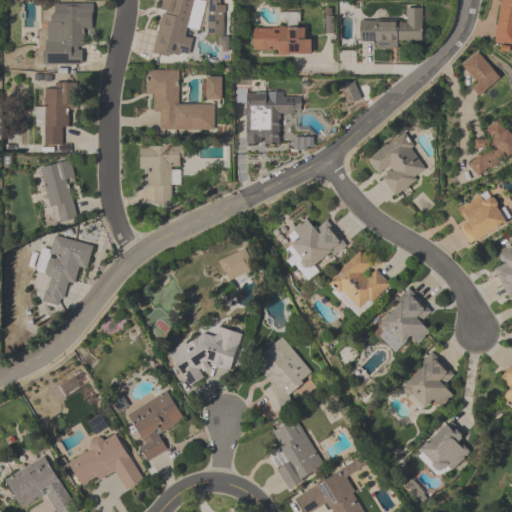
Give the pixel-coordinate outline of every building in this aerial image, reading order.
[(193,0),(162,0),(152,52),(189,60),(193,39),(185,37),(193,0)] [(207,0),(207,36),(223,36),(223,0),(207,0)] [(511,0),(500,0),(493,43),(511,45),(511,0)] [(61,26),(61,65),(81,65),(81,31),(93,31),(93,4),(54,4),(54,26),(61,26)] [(360,20),(360,41),(375,41),(374,49),(401,49),(401,42),(421,42),(422,8),(404,8),(404,20),(360,20)] [(311,54),(311,36),(303,36),(303,28),(253,28),(253,54),(311,54)] [(471,90),(480,99),(500,77),(475,53),(461,69),(476,84),(471,90)] [(179,71),(146,70),(146,97),(157,97),(157,132),(213,132),(213,106),(179,106),(179,71)] [(220,100),(220,79),(206,79),(207,101),(220,100)] [(363,101),(355,80),(339,86),(348,107),(363,101)] [(44,91),(44,145),(66,145),(66,108),(75,108),(75,84),(54,84),(54,91),(44,91)] [(246,94),(246,146),(281,145),(281,113),(301,113),(301,94),(246,94)] [(483,133),(486,137),(477,144),(484,152),(468,165),(481,181),(511,156),(511,130),(502,118),(483,133)] [(366,157),(392,197),(429,173),(404,133),(366,157)] [(312,139),(298,139),(298,148),(312,148),(312,139)] [(172,185),(182,185),(181,145),(139,145),(139,170),(150,170),(150,205),(172,205),(172,185)] [(41,167),(54,225),(77,220),(68,182),(75,180),(71,161),(41,167)] [(453,211),(473,244),(507,223),(488,191),(453,211)] [(326,219),(314,228),(307,218),(291,230),(297,238),(288,245),(297,257),(311,274),(347,246),(326,219)] [(93,246),(54,235),(44,273),(50,275),(42,303),(63,308),(75,266),(86,270),(93,246)] [(508,298),(511,295),(511,243),(496,252),(503,265),(493,271),(508,298)] [(220,258),(225,280),(253,273),(248,251),(220,258)] [(326,281),(356,317),(390,288),(360,253),(326,281)] [(431,314),(411,292),(375,327),(398,350),(410,338),(417,345),(430,333),(421,324),(431,314)] [(240,335),(222,331),(212,337),(203,335),(171,354),(171,357),(188,388),(203,379),(205,373),(212,368),(233,372),(240,335)] [(258,371),(271,388),(261,394),(276,415),(293,402),(288,394),(312,377),(284,338),(258,357),(265,366),(258,371)] [(456,375),(433,353),(399,388),(423,412),(432,402),(440,410),(454,396),(445,387),(456,375)] [(511,365),(498,378),(508,390),(500,397),(511,409),(511,365)] [(126,415),(143,443),(138,446),(148,463),(169,450),(159,434),(184,419),(167,391),(126,415)] [(296,419),(268,436),(285,465),(275,470),(287,491),(325,469),(296,419)] [(415,453),(441,480),(469,453),(459,442),(465,436),(449,420),(415,453)] [(82,489),(114,471),(125,491),(143,480),(117,434),(106,441),(105,439),(66,461),(82,489)] [(62,511),(74,506),(46,456),(3,480),(20,511),(45,497),(53,511),(62,511)] [(294,500),(301,511),(314,511),(325,506),(328,511),(365,511),(345,479),(368,466),(363,458),(294,500)] [(424,500),(428,492),(415,487),(411,494),(424,500)]
